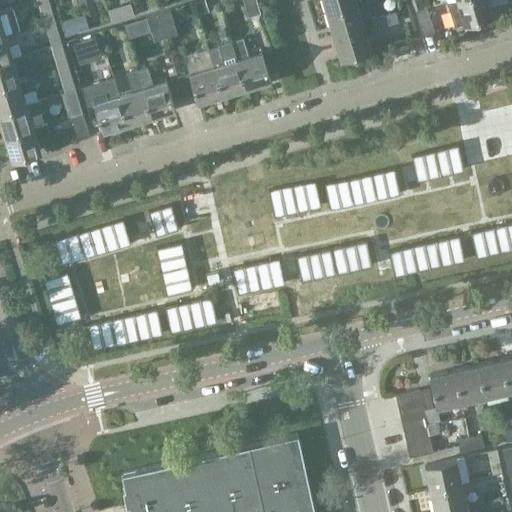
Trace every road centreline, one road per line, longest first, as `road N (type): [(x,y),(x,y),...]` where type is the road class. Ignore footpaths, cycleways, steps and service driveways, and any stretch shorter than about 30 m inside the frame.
road 1 (residential): [(0,205),(511,50)]
road 2 (tertiary): [(32,414),(337,340)]
road 3 (tertiary): [(337,340),(511,302)]
road 4 (residential): [(374,511),(337,340)]
